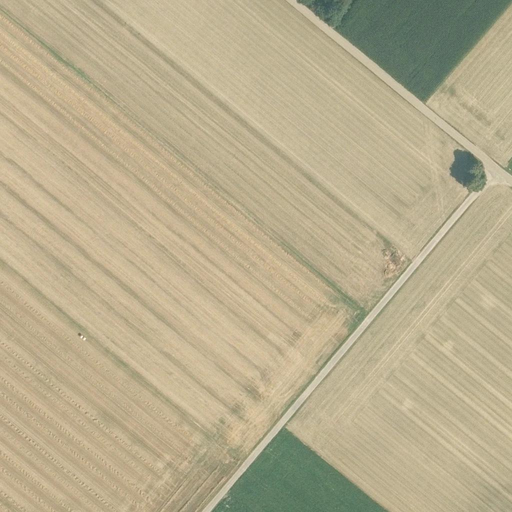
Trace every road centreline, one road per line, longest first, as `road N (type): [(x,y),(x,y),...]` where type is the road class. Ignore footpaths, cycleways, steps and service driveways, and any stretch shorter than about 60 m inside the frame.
road 1 (track): [(496,174),(212,511)]
road 2 (unclassified): [(511,185),(284,0)]
